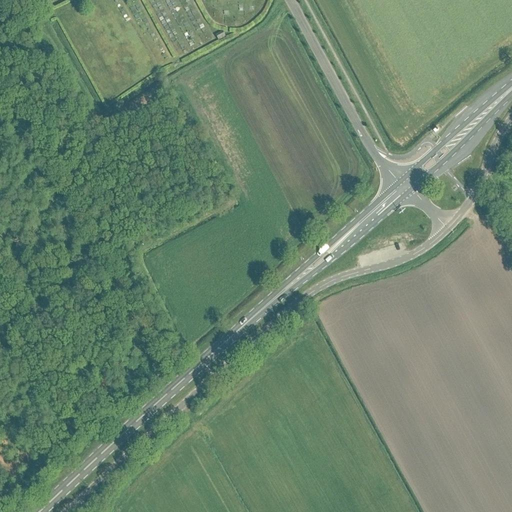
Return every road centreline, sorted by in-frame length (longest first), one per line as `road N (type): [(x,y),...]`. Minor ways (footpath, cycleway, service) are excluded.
road 1 (unclassified): [(67,511),(304,297),(417,253),(447,229)]
road 2 (primary): [(39,511),(265,306)]
road 3 (tertiary): [(399,182),(368,145),(287,0)]
road 4 (primary): [(265,306),(411,190)]
road 5 (primary): [(399,182),(265,306)]
road 6 (primary): [(511,83),(399,182)]
road 7 (primary): [(411,190),(511,94)]
road 8 (unclassified): [(447,229),(511,118)]
